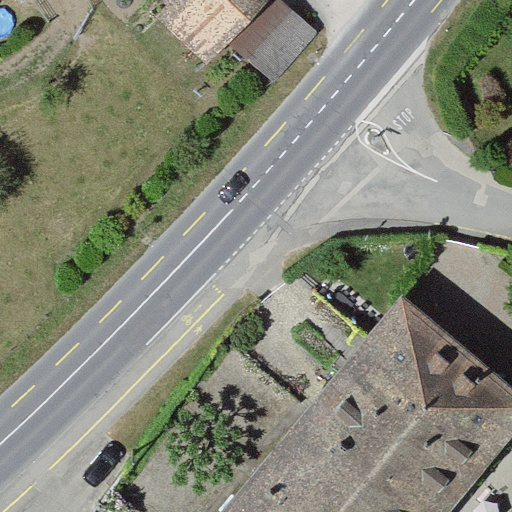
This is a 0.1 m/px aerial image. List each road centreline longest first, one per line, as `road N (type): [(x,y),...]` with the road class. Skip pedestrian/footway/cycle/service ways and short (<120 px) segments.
road 1 (secondary): [(0,455),(54,411),(297,141)]
road 2 (residential): [(297,141),(511,211)]
road 3 (secondary): [(297,141),(421,0)]
